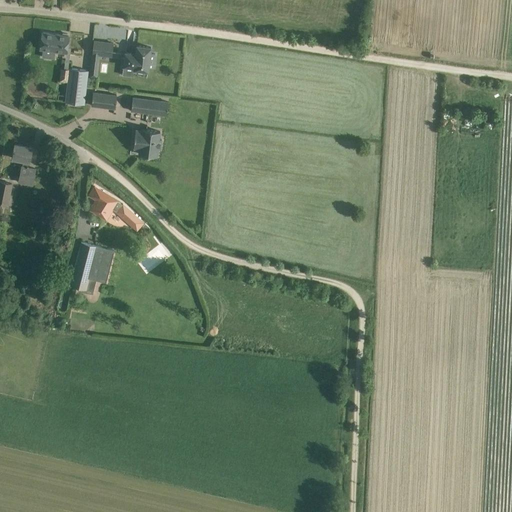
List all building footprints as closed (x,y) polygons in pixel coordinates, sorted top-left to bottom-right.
[(62,35),(42,32),(39,49),(43,50),(42,57),(54,59),(55,51),(66,53),(69,36),(67,36),(68,34),(62,33),(62,35)] [(113,43),(93,41),(92,54),(112,56),(113,43)] [(151,47),(137,45),(136,54),(125,52),(123,66),(134,67),(134,69),(147,71),(148,67),(154,68),(155,54),(150,53),(151,47)] [(88,70),(69,68),(65,102),(84,104),(88,70)] [(117,95),(93,92),(91,106),(115,109),(117,95)] [(168,102),(132,97),(131,111),(166,115),(168,102)] [(160,131),(141,129),(140,136),(135,135),(133,147),(139,148),(138,154),(157,156),(158,148),(160,149),(161,139),(159,139),(160,131)] [(32,148),(14,144),(12,158),(23,160),(22,166),(21,166),(19,180),(32,182),(35,169),(28,167),(32,148)] [(0,180),(0,202),(8,205),(13,183),(0,180)] [(88,195),(95,200),(89,209),(106,220),(113,209),(116,211),(115,212),(116,212),(137,230),(144,222),(122,203),(122,204),(118,201),(118,200),(94,186),(88,195)] [(114,250),(81,242),(70,285),(88,290),(91,278),(106,282),(114,250)]
